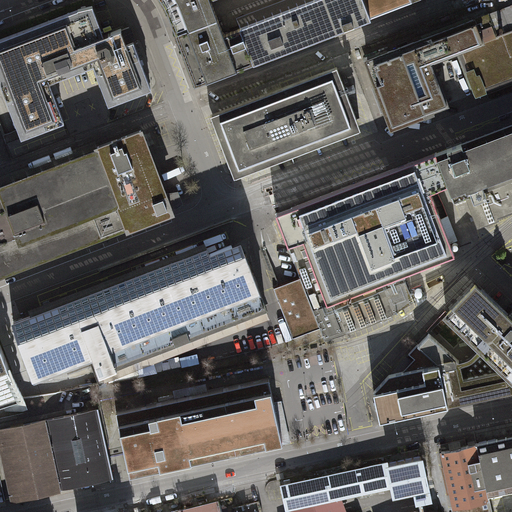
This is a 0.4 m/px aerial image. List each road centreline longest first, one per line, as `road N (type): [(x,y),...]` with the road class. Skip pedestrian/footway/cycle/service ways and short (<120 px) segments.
road 1 (unclassified): [(52,511),(511,411)]
road 2 (unclassified): [(511,104),(220,210)]
road 3 (unclassified): [(220,210),(0,296)]
road 4 (unclassified): [(220,210),(137,0)]
